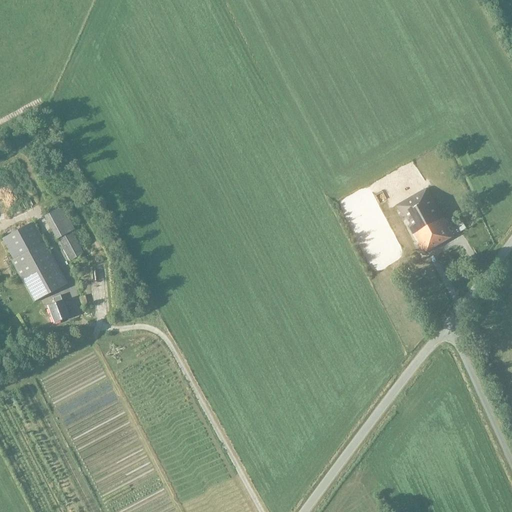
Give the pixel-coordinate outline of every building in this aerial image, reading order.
[(427,189),(397,205),(403,218),(406,217),(410,224),(408,227),(422,254),(452,238),(427,189)] [(44,216),(51,227),(68,260),(81,253),(70,232),(73,230),(60,207),(44,216)] [(32,222),(1,238),(34,300),(65,284),(32,222)] [(99,273),(97,264),(91,266),(93,274),(99,273)] [(58,296),(52,298),(54,304),(46,307),(53,323),(67,317),(58,296)]
